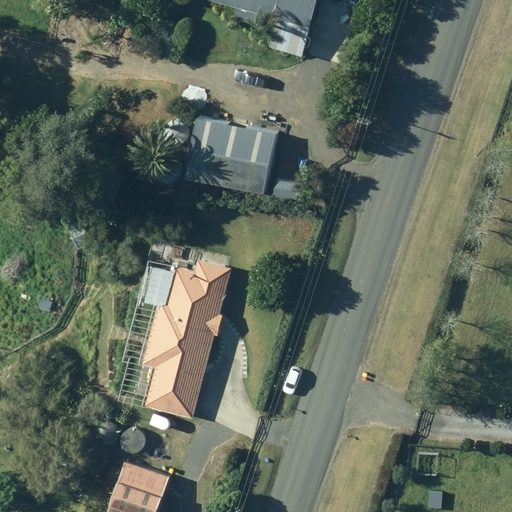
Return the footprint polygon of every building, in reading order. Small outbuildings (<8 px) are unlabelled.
[(235,0),(233,15),(256,19),(257,10),(281,14),(275,47),(307,53),(316,0),(235,0)] [(282,132),(200,114),(188,166),(270,185),(282,132)] [(231,256),(175,242),(162,297),(157,296),(142,358),(147,359),(136,406),(190,419),(212,330),(221,332),(226,310),(219,308),(231,256)] [(239,433),(208,419),(203,432),(195,428),(180,460),(219,478),(239,433)] [(157,511),(172,468),(122,451),(101,511),(157,511)]
